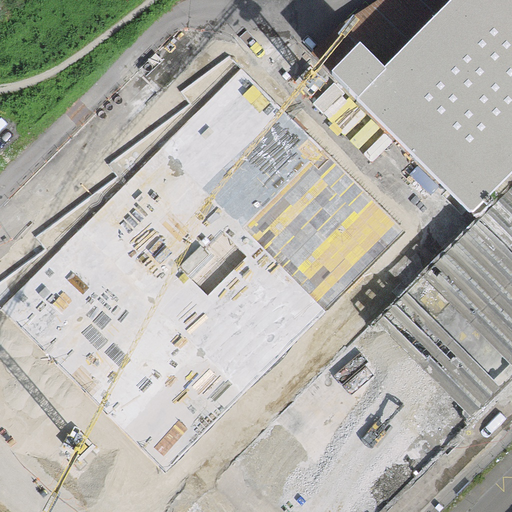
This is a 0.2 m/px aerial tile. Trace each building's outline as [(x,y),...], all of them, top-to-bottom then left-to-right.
[(474,224),(511,185),(511,0),(455,0),(385,70),(363,48),(348,63),(331,80),(474,224)] [(191,87),(25,238),(132,355),(172,318),(153,297),(170,281),(187,290),(188,308),(213,307),(263,336),(292,309),(271,286),(273,282),(284,282),(263,269),(257,275),(250,105),(264,92),(236,62),(238,105),(219,105),(216,111),(235,110),(211,132),(225,131),(235,115),(237,156),(187,158),(186,134),(212,110),(191,87)] [(511,185),(474,224),(445,248),(511,313),(511,185)] [(0,452),(57,511),(123,511),(182,456),(141,414),(121,433),(90,400),(83,408),(0,321),(0,452)] [(162,331),(138,354),(153,370),(161,362),(157,358),(173,342),(162,331)] [(182,511),(235,511),(209,486),(182,511)]
